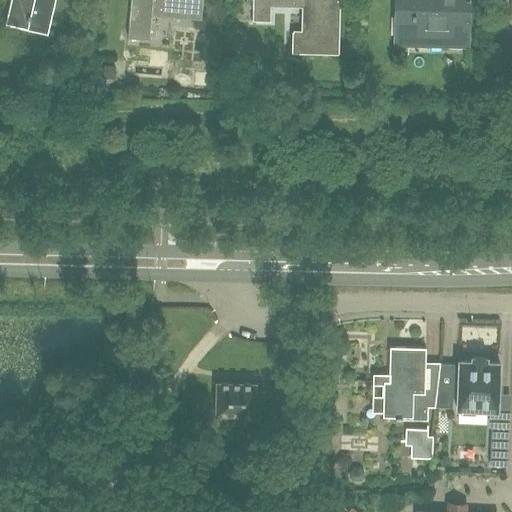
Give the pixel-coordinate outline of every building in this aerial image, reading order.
[(47,34),(55,0),(12,0),(6,25),(47,34)] [(201,18),(202,0),(130,0),(127,39),(150,41),(152,14),(201,18)] [(272,23),(272,7),(303,8),(302,32),(293,31),(293,33),(292,33),(292,54),(338,55),(338,40),(339,40),(339,0),(253,0),(253,22),(272,23)] [(467,47),(468,3),(462,2),(462,0),(395,0),(395,37),(447,39),(447,46),(467,47)] [(77,83),(81,66),(71,64),(67,81),(77,83)] [(426,348),(390,347),(389,381),(383,381),(383,417),(396,418),(395,420),(427,421),(428,401),(424,401),(426,348)] [(498,411),(499,362),(486,362),(487,357),(472,357),(472,361),(459,361),(457,410),(498,411)] [(454,364),(440,364),(435,407),(452,407),(454,364)] [(255,418),(256,384),(217,383),(216,417),(255,418)] [(509,419),(493,419),(492,465),(508,465),(509,419)] [(426,429),(406,429),(405,441),(411,441),(411,458),(429,458),(429,457),(432,457),(432,436),(426,436),(426,429)]
